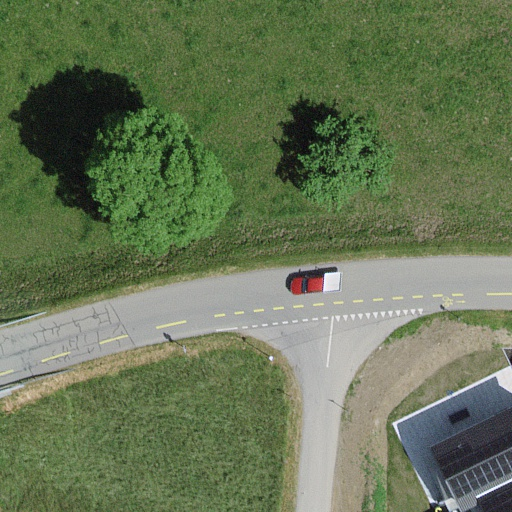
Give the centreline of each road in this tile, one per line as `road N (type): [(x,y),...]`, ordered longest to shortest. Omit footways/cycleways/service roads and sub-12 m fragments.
road 1 (residential): [(334,285),(170,309),(0,357)]
road 2 (residential): [(334,285),(511,285)]
